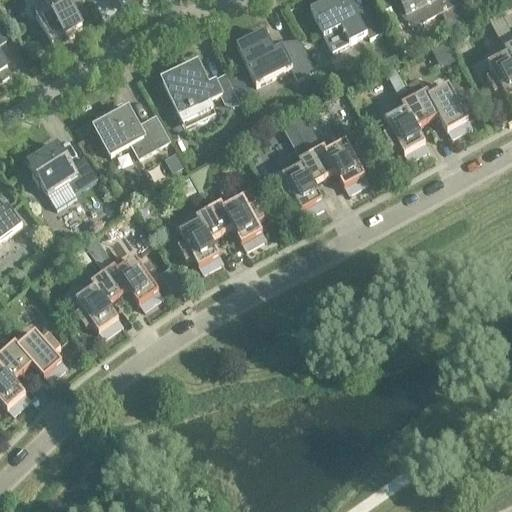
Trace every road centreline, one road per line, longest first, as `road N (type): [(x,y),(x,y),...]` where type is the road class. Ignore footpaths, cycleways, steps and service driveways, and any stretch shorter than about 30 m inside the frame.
road 1 (residential): [(0,488),(157,349),(511,151)]
road 2 (residential): [(0,127),(57,87),(223,0)]
